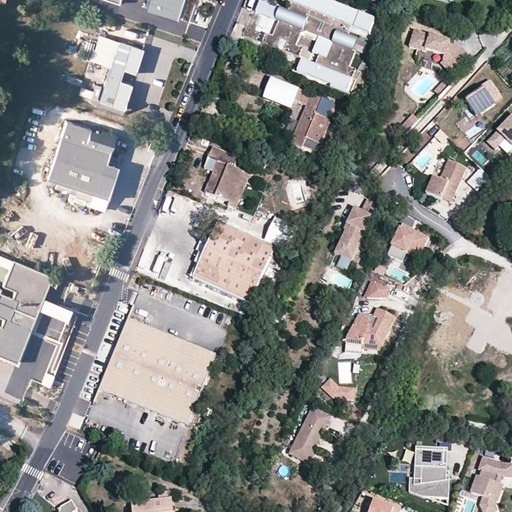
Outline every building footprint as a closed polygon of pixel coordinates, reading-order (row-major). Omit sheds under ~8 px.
[(147,0),(145,10),(178,20),(183,0),(112,0),(119,2),(119,0),(147,0)] [(375,22),(320,0),(292,0),(287,12),(280,9),(275,21),(278,23),(272,38),(265,35),(262,45),(299,60),(303,50),(296,47),(302,32),(319,39),(313,54),(319,57),(315,66),(304,62),(298,77),(346,96),(356,71),(349,69),(355,53),(353,52),(357,40),(347,36),(350,29),(369,36),(375,22)] [(264,17),(275,20),(278,8),(267,5),(264,17)] [(449,43),(445,42),(446,39),(414,31),(410,47),(426,52),(427,50),(445,55),(444,61),(452,69),(468,54),(461,47),(449,43)] [(109,68),(118,42),(99,36),(91,62),(109,68)] [(143,49),(118,41),(118,42),(109,68),(98,100),(123,108),(131,85),(119,81),(122,71),(135,75),(143,49)] [(452,69),(444,61),(441,63),(449,72),(452,69)] [(326,118),(332,103),(270,79),(262,98),(289,108),(292,100),(306,105),(291,145),(301,149),(305,138),(320,144),(330,119),(326,118)] [(444,93),(452,85),(447,80),(436,92),(439,95),(443,91),(444,93)] [(498,93),(489,81),(481,87),(483,90),(478,93),(465,102),(471,110),(476,107),(481,115),(495,104),(491,98),(498,93)] [(90,99),(93,90),(81,87),(79,95),(90,99)] [(502,100),(498,93),(491,98),(495,104),(502,100)] [(477,118),(481,115),(476,107),(471,110),(477,118)] [(354,123),(358,126),(366,112),(362,110),(354,123)] [(410,132),(420,120),(413,114),(403,126),(410,132)] [(511,117),(488,143),(495,150),(505,139),(511,145),(511,117)] [(115,137),(66,120),(47,177),(57,181),(55,186),(69,191),(67,197),(103,210),(118,167),(106,163),(115,137)] [(358,126),(354,123),(349,132),(353,135),(358,126)] [(443,143),(448,138),(440,131),(435,136),(443,143)] [(157,143),(152,141),(147,151),(153,153),(157,143)] [(209,160),(218,163),(222,152),(213,149),(209,160)] [(222,152),(218,163),(206,193),(231,203),(243,173),(235,169),(238,159),(222,152)] [(493,167),(498,172),(508,163),(503,158),(493,167)] [(465,168),(449,161),(440,180),(433,176),(426,193),(441,199),(443,194),(453,198),(465,168)] [(230,207),(236,210),(250,175),(243,173),(231,203),(230,207)] [(450,203),(453,198),(443,194),(441,199),(450,203)] [(362,211),(374,217),(377,210),(374,203),(367,199),(362,211)] [(362,211),(355,208),(348,225),(352,227),(350,232),(347,230),(347,231),(339,247),(356,254),(374,217),(362,211)] [(197,281),(255,305),(274,259),(287,265),(292,253),(279,247),(264,241),(222,223),(197,281)] [(411,230),(402,226),(388,256),(402,263),(407,254),(418,260),(428,239),(416,233),(414,237),(409,234),(411,231),(411,230)] [(267,233),(264,241),(279,247),(282,240),(267,233)] [(356,254),(339,247),(336,254),(353,261),(356,254)] [(0,266),(8,270),(12,261),(0,255),(0,266)] [(51,277),(12,261),(8,270),(2,286),(14,291),(12,298),(0,292),(0,290),(1,289),(0,288),(0,357),(15,364),(36,314),(37,310),(34,309),(37,301),(40,303),(42,299),(51,277)] [(374,273),(384,277),(386,270),(377,266),(374,273)] [(50,296),(62,300),(70,282),(58,277),(50,296)] [(364,296),(368,298),(386,298),(389,290),(370,282),(364,296)] [(344,292),(333,287),(330,295),(341,299),(344,292)] [(454,291),(451,297),(460,301),(463,295),(454,291)] [(71,312),(42,299),(40,303),(37,301),(34,309),(37,310),(36,314),(65,326),(71,312)] [(346,343),(346,344),(381,347),(395,317),(378,309),(374,317),(379,319),(376,324),(374,329),(369,329),(369,324),(369,315),(359,315),(346,343)] [(215,355),(129,320),(100,390),(187,425),(201,391),(215,355)] [(324,390),(334,400),(354,402),(355,391),(339,389),(332,383),(324,390)] [(331,418),(314,410),(292,456),(309,464),(331,418)] [(416,450),(415,481),(421,481),(421,469),(418,468),(419,452),(445,454),(444,466),(447,466),(447,451),(416,450)] [(409,481),(409,494),(426,500),(448,501),(449,479),(446,479),(447,466),(444,466),(445,454),(419,452),(418,468),(421,469),(421,481),(415,481),(409,481)] [(499,495),(497,490),(499,485),(496,484),(498,478),(502,478),(511,478),(511,468),(511,465),(499,466),(483,460),(479,471),(481,472),(479,478),(476,477),(470,494),(483,498),(480,507),(483,511),(494,511),(497,511),(494,506),(495,502),(497,503),(499,495)] [(172,511),(171,499),(131,505),(132,511),(172,511)] [(401,511),(402,511),(374,500),(369,511),(401,511)] [(61,507),(60,511),(77,511),(71,502),(61,507)]
